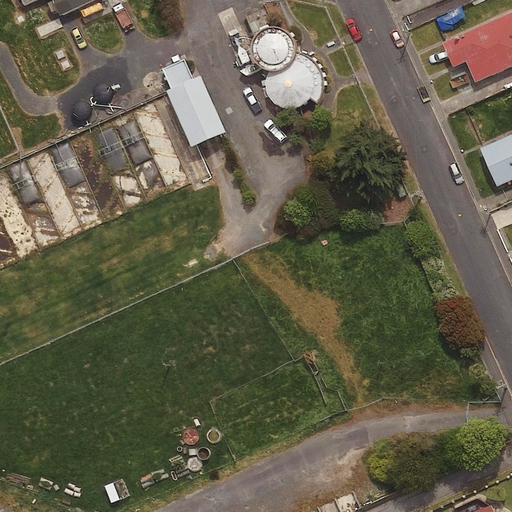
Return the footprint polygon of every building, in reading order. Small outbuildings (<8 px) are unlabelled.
[(23,0),(28,10),(49,0),(69,0),(77,17),(106,3),(104,0),(23,0)] [(511,73),(511,19),(448,48),(458,72),(471,67),(480,88),(511,73)] [(270,76),(268,92),(271,102),(278,110),(286,115),(296,117),(306,115),(315,111),(322,103),(325,94),(325,79),(320,70),(312,63),(300,59),(299,49),(295,42),(290,37),(283,34),(271,35),(264,39),(259,44),(256,51),(256,59),(259,66),(263,72),(270,76)] [(190,65),(168,75),(177,96),(172,98),(198,154),(232,138),(206,83),(200,86),(190,65)] [(511,176),(511,130),(480,145),(497,183),(511,176)] [(494,511),(491,503),(469,511),(494,511)]
